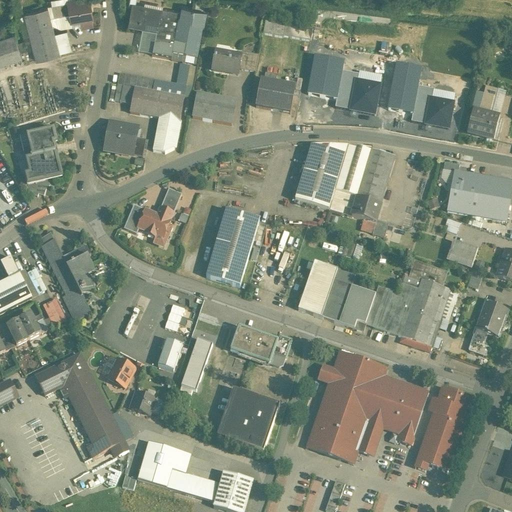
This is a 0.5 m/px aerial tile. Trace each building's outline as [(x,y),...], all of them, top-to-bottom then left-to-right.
[(88,0),(82,0),(70,2),(73,20),(82,18),(91,17),(88,0)] [(162,8),(133,2),(128,29),(157,35),(159,23),(162,8)] [(206,11),(182,6),(181,12),(178,27),(173,56),(197,60),(206,11)] [(48,8),(24,14),(25,15),(33,49),(36,61),(60,55),(55,34),(48,8)] [(181,12),(162,8),(159,23),(178,27),(181,12)] [(33,49),(25,15),(18,17),(21,27),(27,50),(33,49)] [(91,17),(82,18),(83,25),(86,27),(91,26),(93,23),(91,17)] [(178,27),(159,23),(157,35),(153,57),(172,61),(173,56),(178,27)] [(286,27),(265,23),(263,35),(283,39),(284,38),(286,27)] [(313,30),(293,26),(293,27),(286,26),(286,27),(284,38),(290,39),(311,43),(313,30)] [(67,30),(55,34),(60,53),(72,50),(67,30)] [(0,63),(23,57),(18,43),(15,33),(0,37),(0,63)] [(24,41),(18,43),(21,52),(27,51),(24,41)] [(241,56),(223,53),(223,55),(218,58),(215,58),(212,71),(238,76),(239,71),(242,57),(241,56)] [(259,57),(241,53),(241,56),(242,57),(239,71),(256,74),(259,57)] [(197,60),(173,56),(172,61),(196,66),(197,60)] [(308,96),(337,102),(342,73),(344,63),(315,57),(308,96)] [(388,111),(413,116),(418,88),(421,70),(397,65),(388,111)] [(342,73),(337,102),(335,109),(375,116),(380,87),(358,83),(359,76),(342,73)] [(382,77),(359,73),(358,83),(380,87),(382,77)] [(155,81),(120,74),(117,86),(123,87),(135,89),(152,93),(155,81)] [(187,87),(155,81),(152,93),(184,99),(187,87)] [(296,87),(261,81),(256,108),(290,115),(296,87)] [(123,87),(117,86),(114,102),(120,103),(123,87)] [(152,93),(135,90),(135,89),(123,87),(120,103),(132,106),(130,114),(159,120),(179,123),(184,99),(152,93)] [(418,88),(413,116),(411,123),(449,130),(453,105),(432,101),(434,91),(418,88)] [(506,93),(486,88),(479,112),(500,117),(506,93)] [(455,95),(434,91),(432,101),(453,105),(455,95)] [(237,102),(197,95),(193,119),(232,127),(237,102)] [(479,112),(473,110),(467,134),(494,141),(500,117),(479,112)] [(179,123),(159,120),(153,152),(165,155),(174,150),(179,123)] [(138,130),(110,124),(105,151),(133,156),(136,139),(138,130)] [(53,132),(20,140),(26,162),(29,161),(32,175),(26,177),(28,186),(45,182),(44,178),(48,178),(52,177),(50,171),(56,170),(54,160),(57,159),(53,145),(56,144),(53,132)] [(146,141),(136,139),(133,156),(142,158),(146,141)] [(349,149),(311,147),(295,202),(330,212),(335,193),(349,149)] [(371,151),(349,149),(335,193),(357,199),(371,151)] [(371,151),(357,199),(376,205),(391,157),(371,151)] [(460,167),(445,164),(443,172),(455,174),(458,174),(460,167)] [(511,184),(458,174),(455,174),(447,213),(506,224),(511,192),(511,184)] [(45,182),(28,186),(29,192),(32,193),(32,196),(38,198),(38,195),(44,197),(47,188),(50,187),(48,178),(44,178),(45,182)] [(182,196),(169,190),(161,210),(174,215),(182,196)] [(357,199),(335,193),(330,212),(349,217),(351,218),(357,199)] [(376,205),(357,199),(351,218),(375,225),(377,221),(381,206),(376,205)] [(430,210),(440,209),(439,200),(429,202),(430,210)] [(134,206),(124,230),(137,236),(139,230),(138,230),(146,211),(134,206)] [(187,224),(193,210),(186,207),(180,221),(187,224)] [(161,210),(158,217),(146,211),(138,230),(139,230),(146,233),(146,235),(156,239),(156,238),(159,236),(164,238),(166,233),(170,235),(173,228),(169,226),(174,215),(161,210)] [(260,221),(226,211),(206,279),(240,289),(260,221)] [(351,218),(349,217),(346,228),(372,236),(375,225),(351,218)] [(461,225),(448,220),(445,227),(448,228),(458,231),(461,225)] [(389,225),(377,221),(375,225),(372,236),(384,239),(389,225)] [(458,231),(448,228),(446,233),(457,237),(458,231)] [(54,242),(42,248),(45,254),(57,248),(54,242)] [(343,242),(338,256),(348,259),(353,245),(343,242)] [(478,251),(453,243),(447,262),(471,270),(478,251)] [(65,263),(57,248),(45,254),(66,296),(63,298),(75,323),(91,315),(79,291),(65,263)] [(87,248),(68,257),(70,261),(65,263),(79,291),(81,290),(82,292),(86,290),(85,288),(91,286),(84,272),(93,268),(88,258),(91,257),(87,248)] [(511,253),(506,251),(505,252),(506,252),(499,271),(502,272),(499,279),(496,278),(511,284),(511,253)] [(442,273),(415,263),(410,278),(409,279),(421,283),(422,282),(440,288),(442,283),(439,282),(442,273)] [(338,272),(315,264),(298,312),(321,319),(338,272)] [(19,275),(0,284),(0,315),(32,300),(19,275)] [(421,283),(409,279),(410,278),(404,276),(401,285),(402,286),(418,291),(421,283)] [(482,280),(472,277),(468,287),(478,291),(482,280)] [(440,288),(422,282),(421,283),(418,291),(402,339),(426,347),(445,290),(440,288)] [(418,291),(402,286),(399,295),(386,334),(402,339),(418,291)] [(375,297),(352,288),(339,326),(354,331),(357,324),(365,327),(375,297)] [(399,295),(378,288),(375,297),(365,327),(386,334),(399,295)] [(445,290),(426,347),(431,349),(438,330),(451,293),(451,292),(445,290)] [(467,293),(457,290),(455,295),(465,298),(467,293)] [(57,299),(42,306),(53,329),(67,322),(57,299)] [(508,312),(486,304),(485,304),(486,304),(477,331),(476,330),(476,331),(486,335),(498,339),(498,338),(497,338),(507,312),(508,312)] [(36,324),(31,316),(19,322),(29,342),(41,335),(36,324)] [(43,321),(36,324),(41,335),(48,332),(43,321)] [(19,322),(6,328),(11,337),(16,348),(29,342),(19,322)] [(278,343),(239,329),(230,352),(270,366),(274,352),(278,343)] [(446,333),(438,330),(431,349),(439,352),(446,333)] [(486,335),(476,331),(469,353),(485,359),(489,349),(482,347),(486,335)] [(11,337),(5,340),(11,351),(16,348),(11,337)] [(199,392),(214,344),(197,338),(182,387),(199,392)] [(292,342),(280,338),(278,343),(274,352),(287,357),(290,349),(292,342)] [(426,347),(402,339),(400,344),(429,354),(431,349),(426,347)] [(11,351),(5,340),(0,342),(5,353),(11,351)] [(183,347),(167,341),(163,352),(158,368),(173,373),(183,347)] [(387,371),(340,354),(334,371),(323,367),(319,379),(330,382),(309,444),(348,458),(347,460),(354,462),(355,460),(356,460),(359,452),(370,456),(381,426),(407,435),(406,438),(412,440),(413,437),(414,437),(429,394),(384,379),(387,371)] [(129,453),(80,356),(62,366),(37,379),(36,379),(45,398),(64,389),(93,447),(87,450),(92,460),(115,448),(120,446),(125,455),(129,453)] [(136,371),(118,362),(107,381),(125,391),(136,372),(136,371)] [(144,368),(139,365),(136,371),(136,372),(141,374),(144,368)] [(9,383),(0,387),(0,386),(0,405),(16,397),(9,383)] [(473,400),(443,390),(417,463),(418,463),(417,465),(423,468),(424,465),(448,474),(473,400)] [(280,406),(241,393),(225,441),(263,454),(280,406)] [(154,400),(136,394),(131,411),(149,417),(150,413),(154,400)] [(162,403),(154,400),(150,413),(159,416),(160,414),(159,414),(162,403)] [(170,403),(163,401),(162,403),(159,414),(160,414),(165,416),(170,403)] [(191,456),(149,444),(138,483),(180,495),(186,476),(191,456)] [(511,453),(503,478),(511,480),(511,453)] [(244,511),(253,482),(224,474),(220,486),(215,505),(213,509),(223,511),(244,511)] [(220,486),(186,476),(180,495),(215,505),(220,486)] [(131,479),(125,478),(122,489),(128,490),(131,479)] [(137,480),(131,479),(128,490),(134,492),(137,480)] [(336,483),(325,511),(335,511),(345,486),(336,483)]
